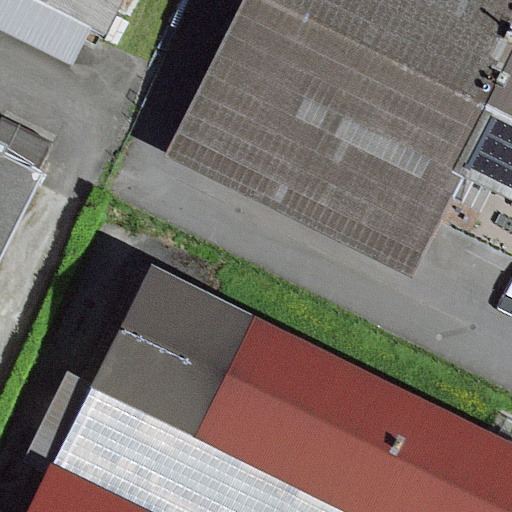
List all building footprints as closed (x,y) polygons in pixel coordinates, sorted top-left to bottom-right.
[(87,33),(18,0),(0,0),(0,39),(66,73),(87,33)] [(18,0),(87,33),(102,40),(121,0),(18,0)] [(511,0),(241,0),(161,163),(401,280),(426,229),(511,53),(511,0)] [(511,53),(426,229),(511,271),(511,53)] [(0,251),(58,133),(5,107),(0,116),(0,251)] [(511,511),(511,463),(142,280),(43,479),(109,511),(511,511)] [(109,511),(43,479),(26,511),(109,511)]
